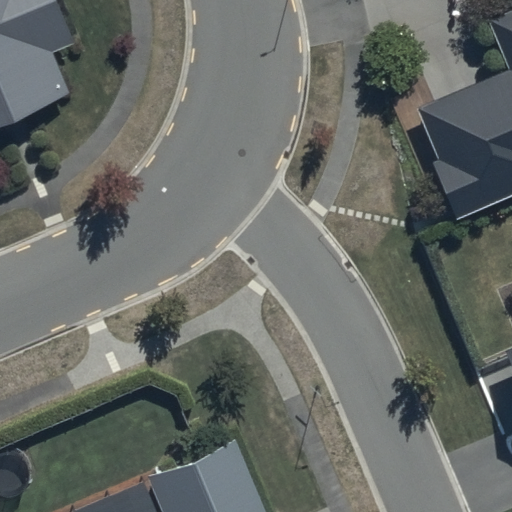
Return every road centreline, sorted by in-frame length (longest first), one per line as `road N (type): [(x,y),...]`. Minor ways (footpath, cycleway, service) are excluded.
road 1 (residential): [(423,511),(321,283),(290,244),(206,181)]
road 2 (residential): [(0,299),(164,222),(206,181)]
road 3 (residential): [(206,181),(240,86),(235,0)]
